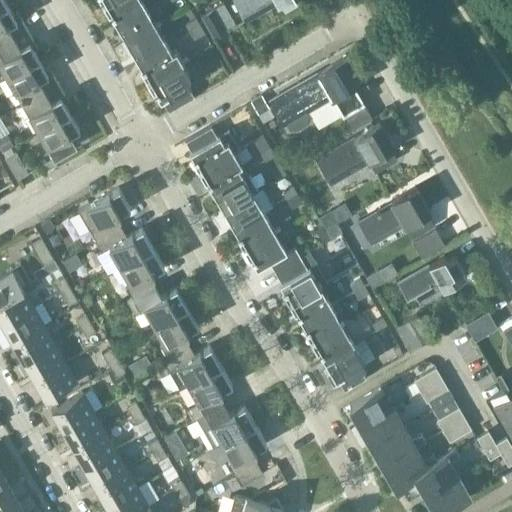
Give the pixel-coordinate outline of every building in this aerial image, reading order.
[(110,0),(102,5),(109,17),(111,16),(115,23),(145,6),(142,0),(110,0)] [(234,0),(244,16),(256,9),(258,13),(277,2),(278,3),(283,0),(234,0)] [(224,3),(215,8),(227,29),(236,24),(224,3)] [(17,19),(7,4),(0,7),(0,43),(27,28),(21,17),(17,19)] [(156,24),(145,6),(115,23),(127,42),(162,22),(161,21),(156,24)] [(215,8),(203,15),(215,36),(227,29),(215,8)] [(190,31),(200,25),(196,18),(186,24),(190,31)] [(162,23),(162,22),(127,42),(138,61),(168,44),(157,26),(162,23)] [(200,25),(190,31),(194,38),(204,32),(200,25)] [(34,39),(27,28),(0,43),(0,64),(7,76),(39,58),(30,42),(34,39)] [(172,51),(168,44),(138,61),(142,68),(139,70),(146,82),(188,58),(188,57),(182,60),(176,49),(172,51)] [(305,80),(269,100),(279,117),(282,115),(286,122),(290,129),(292,129),(294,129),(297,128),(299,128),(305,124),(307,122),(308,121),(309,119),(310,117),(307,111),(332,97),(342,114),(351,129),(372,117),(349,77),(357,72),(347,55),(318,72),(318,73),(305,81),(305,80)] [(48,73),(39,58),(7,76),(22,103),(59,82),(52,71),(48,73)] [(188,58),(146,82),(153,94),(156,93),(160,100),(162,99),(168,110),(194,95),(188,84),(190,83),(186,76),(190,73),(184,62),(189,59),(188,58)] [(65,93),(59,82),(22,103),(38,130),(70,112),(61,95),(65,93)] [(261,95),(251,101),(259,114),(269,108),(261,95)] [(75,131),(79,128),(70,112),(38,130),(54,157),(81,142),(75,131)] [(0,133),(9,128),(0,114),(0,133)] [(379,123),(317,159),(326,174),(334,169),(339,178),(369,161),(375,171),(375,172),(397,159),(386,140),(388,139),(379,123)] [(194,159),(191,160),(198,172),(240,148),(229,128),(217,135),(211,124),(185,139),(192,150),(190,151),(194,159)] [(6,134),(0,137),(0,148),(2,151),(13,145),(6,134)] [(264,135),(253,141),(260,153),(270,147),(264,135)] [(264,160),(275,154),(270,147),(260,153),(264,160)] [(247,170),(243,163),(242,164),(236,152),(241,149),(240,148),(198,172),(205,185),(208,183),(212,190),(247,170)] [(16,150),(5,157),(18,178),(28,172),(16,150)] [(275,154),(264,160),(269,167),(279,161),(275,154)] [(54,157),(36,168),(40,175),(58,164),(54,157)] [(247,170),(212,190),(223,209),(258,189),(247,170)] [(286,198),(297,193),(293,185),(282,191),(286,198)] [(96,240),(121,226),(115,215),(130,206),(119,187),(79,210),(96,240)] [(359,219),(373,244),(374,243),(373,241),(404,223),(405,225),(407,224),(413,236),(433,224),(426,213),(430,211),(416,187),(391,200),(392,202),(380,209),(379,208),(376,209),(377,211),(361,220),(360,219),(359,219)] [(259,190),(258,189),(223,209),(234,229),(264,211),(272,206),(262,188),(259,190)] [(297,193),(286,198),(291,206),(301,200),(297,193)] [(332,209),(319,216),(326,228),(338,221),(332,209)] [(264,211),(234,229),(238,236),(235,237),(243,249),(280,228),(280,227),(274,230),(264,211)] [(49,218),(41,223),(47,231),(51,229),(53,224),(49,218)] [(337,223),(326,229),(331,238),(342,232),(337,223)] [(120,265),(153,246),(142,227),(127,236),(121,226),(96,240),(95,240),(102,251),(109,247),(120,265)] [(323,226),(316,230),(323,243),(330,239),(323,226)] [(435,227),(412,240),(422,256),(444,243),(435,227)] [(301,256),(290,238),(282,243),(276,232),(281,229),(280,228),(243,249),(250,262),(252,260),(257,267),(269,260),(275,271),(301,256)] [(54,258),(41,236),(30,243),(43,264),(54,258)] [(133,297),(155,285),(149,274),(164,265),(153,246),(120,265),(130,284),(126,286),(133,297)] [(301,256),(275,271),(281,281),(279,283),(283,290),(281,292),(288,304),(326,282),(327,281),(310,251),(301,256)] [(467,275),(455,255),(446,260),(444,256),(398,283),(407,298),(414,293),(419,302),(442,289),(467,275)] [(50,271),(59,266),(54,258),(46,263),(50,271)] [(19,263),(0,274),(0,299),(23,286),(17,277),(25,273),(19,263)] [(373,287),(384,281),(377,269),(366,276),(373,287)] [(59,290),(69,284),(64,276),(54,281),(59,290)] [(354,291),(364,286),(360,278),(350,284),(354,291)] [(326,282),(288,304),(295,316),(297,315),(302,322),(331,304),(321,286),(326,283),(326,282)] [(69,284),(59,290),(68,306),(78,300),(69,284)] [(155,285),(133,297),(139,308),(143,306),(154,324),(187,305),(176,286),(161,295),(155,285)] [(0,320),(2,324),(34,305),(23,286),(0,299),(0,320)] [(364,286),(354,291),(358,299),(368,293),(364,286)] [(331,304),(302,322),(305,329),(303,330),(310,342),(348,321),(347,320),(342,323),(331,304)] [(34,305),(2,324),(12,342),(44,324),(34,305)] [(187,305),(154,324),(164,343),(160,345),(167,356),(189,343),(183,333),(198,324),(187,305)] [(487,311),(466,324),(474,338),(496,326),(487,311)] [(81,328),(91,322),(86,313),(76,319),(81,328)] [(387,324),(382,317),(372,323),(376,330),(387,324)] [(396,328),(410,351),(410,352),(423,344),(409,320),(396,328)] [(348,321),(310,342),(317,355),(320,353),(324,360),(354,343),(343,325),(348,322),(348,321)] [(91,322),(81,328),(86,336),(96,331),(91,322)] [(23,361),(55,343),(44,324),(12,342),(23,361)] [(34,380),(66,361),(55,343),(23,361),(34,380)] [(167,356),(173,367),(169,370),(179,388),(188,383),(221,364),(210,345),(195,354),(189,343),(167,356)] [(324,360),(328,367),(325,369),(332,382),(338,379),(344,389),(366,377),(359,366),(365,363),(354,343),(324,360)] [(394,349),(399,357),(404,355),(399,346),(394,349)] [(111,368),(121,363),(112,347),(102,353),(111,368)] [(66,361),(34,380),(45,399),(77,381),(66,361)] [(139,371),(134,361),(128,363),(134,374),(139,371)] [(121,363),(111,368),(116,377),(126,371),(121,363)] [(201,415),(223,402),(217,392),(232,383),(221,364),(188,383),(199,401),(194,404),(201,415)] [(420,391),(442,378),(435,367),(413,380),(420,391)] [(442,378),(420,391),(426,402),(448,389),(442,378)] [(349,404),(361,424),(392,406),(380,386),(349,404)] [(498,405),(511,396),(511,395),(508,388),(504,390),(490,399),(494,407),(498,405)] [(62,429),(94,411),(83,391),(51,410),(62,429)] [(511,396),(498,405),(494,407),(511,436),(511,396)] [(131,415),(140,409),(135,400),(126,406),(131,415)] [(223,402),(201,415),(196,418),(213,447),(222,442),(255,423),(244,403),(229,412),(223,402)] [(392,406),(361,424),(372,444),(404,426),(392,406)] [(443,430),(465,417),(459,406),(437,419),(443,430)] [(140,409),(131,415),(136,423),(146,418),(140,409)] [(73,448),(105,429),(94,411),(62,429),(73,448)] [(465,417),(443,430),(449,441),(471,428),(465,417)] [(255,423),(222,442),(232,460),(228,462),(235,474),(257,461),(251,451),(266,442),(255,423)] [(384,464),(415,446),(425,439),(422,433),(410,437),(404,426),(372,444),(384,464)] [(84,466),(116,448),(105,429),(73,448),(84,466)] [(501,452),(496,443),(488,430),(477,437),(490,459),(501,452)] [(175,431),(164,437),(167,444),(179,438),(175,431)] [(501,452),(508,465),(511,462),(511,445),(507,436),(496,443),(501,452)] [(152,452),(162,446),(157,438),(147,443),(152,452)] [(162,446),(152,452),(157,461),(167,455),(162,446)] [(437,459),(436,459),(433,454),(421,456),(415,446),(384,464),(396,484),(415,473),(415,472),(437,459)] [(116,448),(84,466),(94,485),(126,467),(116,448)] [(415,472),(415,473),(426,492),(457,474),(451,463),(459,454),(456,448),(436,459),(437,459),(415,472)] [(241,484),(263,472),(257,461),(235,474),(241,484)] [(105,504),(137,486),(126,467),(94,485),(105,504)] [(0,489),(9,484),(0,468),(0,489)] [(457,474),(426,492),(437,511),(438,511),(469,495),(457,474)] [(174,490),(184,484),(178,475),(168,480),(174,490)] [(9,484),(0,489),(0,511),(3,511),(20,503),(9,484)] [(184,484),(174,490),(180,500),(190,494),(187,490),(184,484)] [(137,486),(105,504),(109,511),(134,511),(148,504),(137,486)] [(229,511),(281,511),(283,507),(282,506),(276,497),(267,502),(246,497),(237,495),(233,497),(229,511)]
